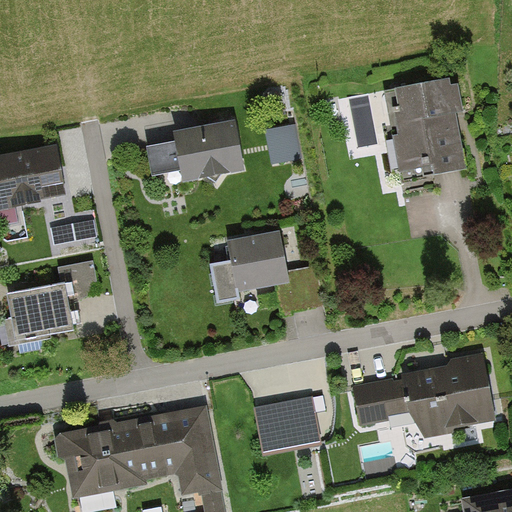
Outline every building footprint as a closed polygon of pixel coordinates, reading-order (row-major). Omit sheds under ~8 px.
[(459,77),(388,89),(404,182),(475,170),(459,77)] [(185,141),(151,147),(157,177),(188,171),(190,180),(251,169),(242,121),(183,132),(185,141)] [(301,123),(269,126),(274,162),(306,158),(301,123)] [(65,146),(0,158),(0,207),(0,210),(74,195),(65,146)] [(53,227),(57,245),(101,236),(97,218),(53,227)] [(287,233),(233,243),(236,261),(214,264),(221,304),(246,300),(244,291),(295,282),(287,233)] [(96,262),(62,268),(65,283),(13,292),(22,342),(83,331),(77,299),(102,295),(96,262)] [(506,426),(493,351),(404,367),(406,375),(359,384),(367,428),(417,419),(432,439),(506,426)] [(317,395),(260,408),(271,459),(329,447),(317,395)] [(213,404),(64,436),(78,502),(155,485),(155,484),(183,478),(188,499),(232,489),(213,404)] [(511,511),(511,489),(463,499),(465,511),(511,511)]
